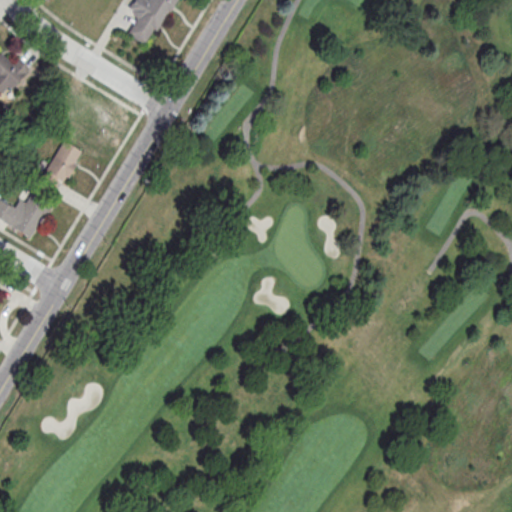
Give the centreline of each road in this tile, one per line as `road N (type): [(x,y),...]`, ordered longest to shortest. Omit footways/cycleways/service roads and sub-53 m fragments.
road 1 (tertiary): [(57,287),(231,0)]
road 2 (residential): [(165,110),(67,51),(4,0)]
